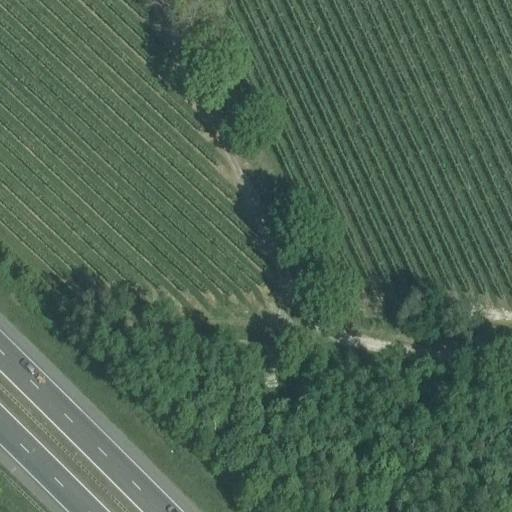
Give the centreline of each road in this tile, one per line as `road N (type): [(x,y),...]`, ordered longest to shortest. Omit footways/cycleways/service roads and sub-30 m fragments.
road 1 (track): [(124,313),(511,357)]
road 2 (motorway): [(160,511),(0,355)]
